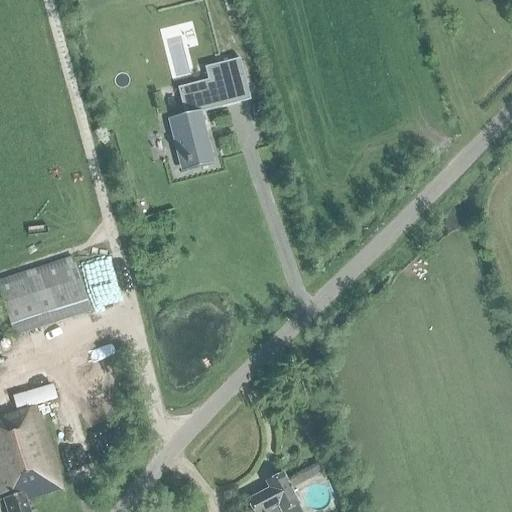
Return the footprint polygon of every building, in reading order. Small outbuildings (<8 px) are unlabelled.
[(207,81),(192,85),(198,108),(224,102),(220,87),(244,80),(238,59),(204,68),(207,81)] [(189,171),(214,165),(200,111),(190,114),(166,120),(175,155),(184,153),(186,159),(184,160),(185,165),(187,164),(189,171)] [(91,312),(74,257),(0,279),(0,295),(12,336),(91,312)] [(0,503),(2,503),(4,511),(28,511),(25,500),(60,489),(34,406),(0,417),(0,503)] [(301,511),(283,475),(269,481),(267,486),(267,489),(250,498),(248,504),(251,511),(301,511)]
